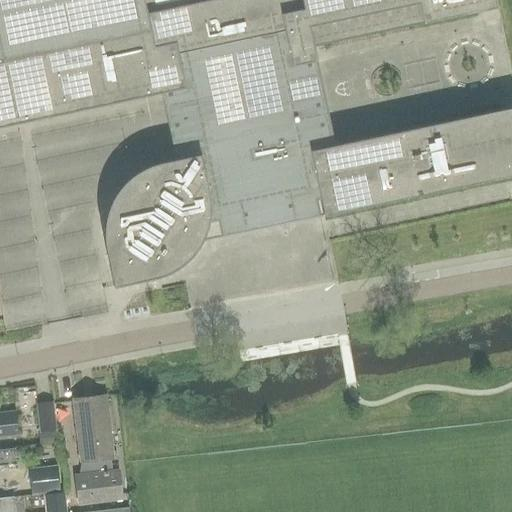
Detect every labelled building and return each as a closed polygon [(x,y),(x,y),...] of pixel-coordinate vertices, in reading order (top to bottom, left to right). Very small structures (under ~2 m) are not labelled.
[(314,46),(482,10),(496,7),(494,0),(0,0),(0,99),(6,126),(185,88),(189,107),(181,109),(187,136),(195,135),(199,154),(158,162),(152,164),(146,167),(141,169),(135,173),(127,179),(123,183),(122,185),(119,188),(115,193),(114,195),(111,200),(110,204),(109,206),(107,212),(105,218),(104,222),(104,228),(104,230),(104,234),(104,236),(104,240),(104,242),(105,246),(114,286),(153,278),(157,277),(163,275),(169,273),(174,270),(179,266),(182,265),(187,260),(189,258),(192,254),(195,251),(198,247),(200,243),(202,239),(204,235),(206,231),(207,226),(209,220),(228,215),(230,223),(258,217),(256,209),(319,196),(323,216),(511,175),(511,106),(310,150),(302,112),(310,110),(304,83),(296,84),(292,65),(317,60),(314,46)] [(84,461),(85,474),(75,475),(79,504),(122,499),(119,470),(112,471),(110,458),(113,457),(105,395),(74,399),(81,461),(84,461)] [(57,430),(54,401),(37,403),(40,432),(53,430),(57,430)] [(0,436),(19,435),(16,411),(0,413),(0,436)] [(40,432),(41,444),(54,442),(53,430),(40,432)] [(0,463),(2,465),(16,464),(14,449),(0,450),(0,463)] [(61,491),(58,465),(29,469),(31,494),(61,491)] [(45,493),(47,511),(66,511),(64,491),(45,493)] [(0,511),(15,511),(15,509),(14,497),(0,498),(0,511)]
